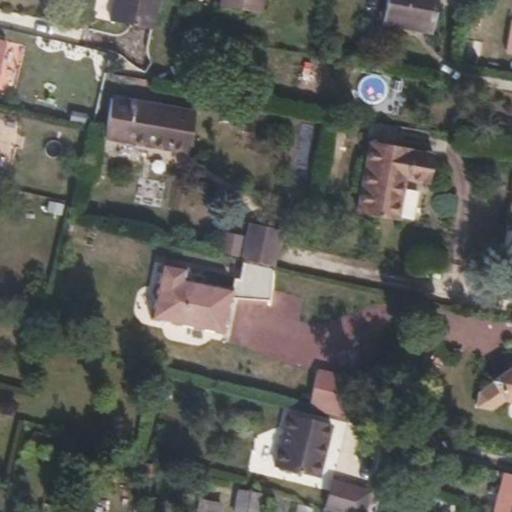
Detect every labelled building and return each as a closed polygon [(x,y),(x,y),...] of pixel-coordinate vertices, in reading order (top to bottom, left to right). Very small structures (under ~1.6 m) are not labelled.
[(115,0),(111,20),(152,29),(158,0),(115,0)] [(260,0),(221,0),(220,6),(258,13),(260,0)] [(437,0),(387,0),(384,22),(431,31),(437,0)] [(511,29),(501,28),(497,48),(511,51),(511,29)] [(460,64),(489,70),(493,48),(464,43),(460,64)] [(195,112),(112,97),(104,138),(187,152),(195,112)] [(432,153),(370,142),(358,213),(398,218),(405,178),(427,182),(432,153)] [(250,222),(244,261),(275,268),(281,228),(250,222)] [(186,269),(162,264),(150,318),(223,334),(231,299),(273,302),(275,268),(244,261),(240,280),(235,279),(233,290),(184,280),(186,269)] [(511,369),(481,395),(478,409),(492,411),(507,402),(511,402),(511,369)] [(321,371),(313,405),(349,415),(358,381),(321,371)] [(334,425),(290,413),(276,467),(319,479),(334,425)] [(145,462),(145,458),(132,455),(127,472),(142,476),(142,475),(145,462)] [(142,475),(142,476),(150,478),(154,464),(145,462),(142,475)] [(511,511),(511,474),(506,473),(495,511),(511,511)] [(372,492),(367,511),(378,511),(386,483),(375,480),(372,492)] [(339,511),(349,511),(356,488),(333,482),(326,508),(339,511)] [(367,511),(372,492),(356,488),(349,511),(367,511)] [(254,511),(257,491),(243,489),(238,511),(254,511)] [(207,496),(201,494),(198,511),(207,511),(211,511),(213,503),(206,500),(207,496)]
